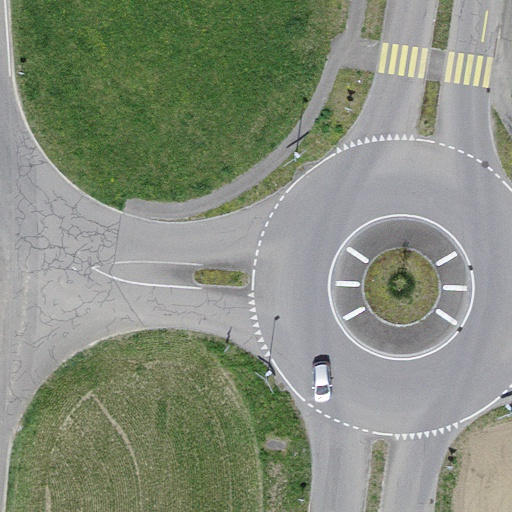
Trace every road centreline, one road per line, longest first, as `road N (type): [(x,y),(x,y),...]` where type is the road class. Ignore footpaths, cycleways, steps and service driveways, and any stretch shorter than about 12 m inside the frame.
road 1 (primary): [(473,206),(464,151),(474,0)]
road 2 (primary): [(415,0),(370,181)]
road 3 (tertiary): [(315,213),(146,272)]
road 4 (tertiary): [(146,272),(298,340)]
road 5 (tertiary): [(146,272),(0,264)]
road 6 (primary): [(315,213),(286,274),(298,340)]
road 7 (primary): [(342,386),(343,511)]
road 8 (primary): [(472,373),(505,321),(506,259)]
